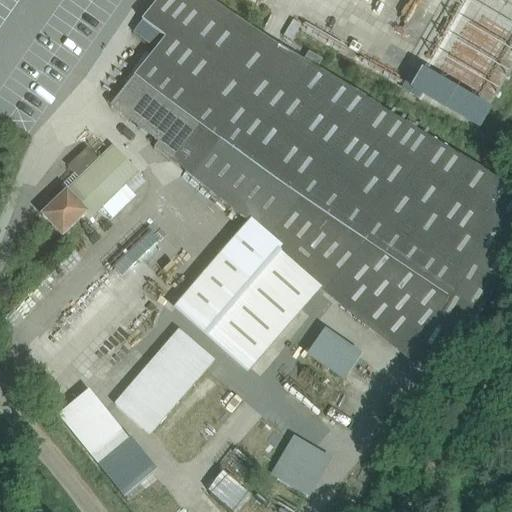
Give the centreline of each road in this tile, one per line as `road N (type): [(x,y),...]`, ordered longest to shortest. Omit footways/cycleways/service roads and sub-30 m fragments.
road 1 (track): [(396,511),(511,322)]
road 2 (unclassified): [(96,511),(0,389)]
